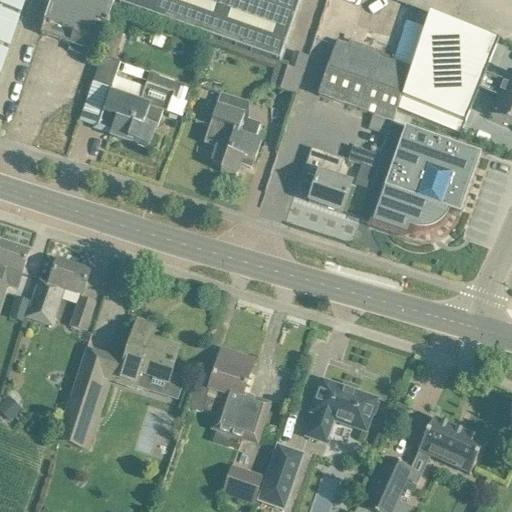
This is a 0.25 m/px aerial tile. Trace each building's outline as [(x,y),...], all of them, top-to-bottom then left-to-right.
[(0,0),(0,72),(24,0),(0,0)] [(114,0),(51,0),(40,35),(70,45),(68,51),(82,55),(84,49),(85,50),(88,39),(100,43),(114,0)] [(120,0),(119,5),(279,61),(300,0),(120,0)] [(429,15),(397,112),(460,136),(478,91),(484,75),(498,43),(429,15)] [(368,130),(388,138),(410,69),(379,58),(381,53),(348,41),(347,46),(336,43),(318,98),(372,118),(368,130)] [(305,74),(309,60),(294,54),(289,69),(305,74)] [(120,63),(101,57),(92,85),(111,90),(120,63)] [(305,74),(289,69),(278,65),(271,87),(298,97),(305,74)] [(490,118),(511,126),(511,74),(508,73),(490,118)] [(181,120),(192,89),(149,74),(139,104),(109,94),(108,96),(102,115),(115,119),(110,135),(147,148),(154,127),(157,128),(163,113),(181,120)] [(216,107),(210,126),(204,145),(216,149),(211,164),(222,168),(220,173),(236,178),(242,158),(255,162),(261,143),(255,141),(260,125),(241,119),(242,116),(216,107)] [(447,215),(448,213),(460,217),(481,157),(404,130),(371,224),(405,236),(408,228),(412,230),(414,230),(419,231),(421,231),(423,231),(426,231),(428,231),(430,230),(433,229),(435,228),(437,227),(439,226),(441,224),(442,222),(444,221),(445,219),(446,217),(447,215)] [(343,160),(311,149),(303,173),(317,178),(309,202),(342,213),(348,194),(351,185),(337,180),(343,160)] [(348,163),(377,172),(382,159),(352,149),(348,163)] [(0,289),(0,288),(1,289),(7,271),(22,276),(30,253),(0,243),(0,289)] [(39,283),(28,321),(50,328),(62,290),(81,297),(83,292),(89,273),(57,263),(50,282),(49,286),(39,283)] [(70,330),(86,335),(95,306),(79,300),(70,330)] [(113,359),(106,379),(118,383),(136,389),(136,387),(148,391),(152,379),(168,384),(172,371),(179,352),(150,342),(155,329),(137,323),(125,363),(113,359)] [(87,350),(57,442),(89,453),(111,385),(101,382),(103,377),(82,370),(88,351),(87,350)] [(221,350),(208,390),(208,391),(222,395),(210,430),(244,441),(256,405),(241,401),(249,376),(238,373),(243,357),(221,350)] [(322,383),(311,414),(314,415),(306,437),(327,445),(335,422),(365,433),(371,416),(373,417),(377,406),(375,405),(376,401),(322,383)] [(208,390),(197,386),(190,407),(201,411),(208,391),(208,390)] [(7,396),(0,403),(0,410),(10,422),(21,410),(7,396)] [(384,459),(361,509),(366,511),(382,511),(388,498),(397,503),(406,482),(417,486),(430,457),(468,475),(484,443),(433,419),(426,435),(423,433),(417,446),(420,448),(410,470),(384,459)] [(258,502),(284,511),(297,475),(271,466),(258,502)] [(223,496),(254,505),(263,479),(231,469),(223,496)]
